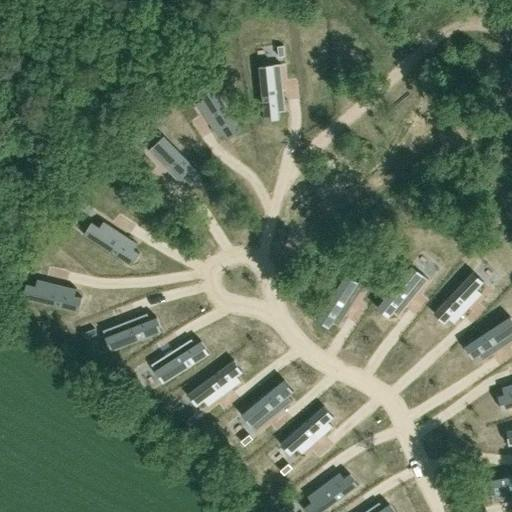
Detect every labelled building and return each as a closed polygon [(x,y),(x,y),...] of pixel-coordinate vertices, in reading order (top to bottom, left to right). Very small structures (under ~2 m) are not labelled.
[(279,119),(279,112),(286,111),(281,64),(259,66),(264,120),(279,119)] [(183,91),(189,88),(183,79),(178,83),(183,91)] [(218,137),(224,133),(228,139),(241,131),(209,83),(197,91),(202,99),(196,103),(218,137)] [(181,184),(186,180),(191,185),(202,174),(164,135),(148,151),(181,184)] [(140,149),(144,144),(137,137),(133,141),(140,149)] [(138,243),(104,221),(100,227),(92,222),(84,234),(132,265),(140,253),(134,249),(138,243)] [(348,263),(343,259),(337,268),(342,272),(348,263)] [(388,317),(393,312),(398,316),(428,279),(411,265),(377,308),(388,317)] [(21,276),(22,270),(12,268),(10,274),(21,276)] [(482,294),(477,289),(483,282),(472,271),(433,313),(444,323),(449,318),(454,323),(482,294)] [(329,328),(332,322),(338,326),(364,286),(346,274),(316,320),(329,328)] [(82,297),(76,295),(77,288),(38,279),(36,285),(27,283),(23,298),(79,311),(82,297)] [(156,316),(150,319),(147,313),(103,330),(111,351),(162,331),(156,316)] [(472,359),(478,355),(482,360),(511,340),(511,319),(510,316),(464,346),(472,359)] [(97,334),(95,328),(85,332),(87,338),(97,334)] [(201,340),(195,344),(191,338),(151,364),(163,383),(209,353),(201,340)] [(241,381),(237,376),(242,372),(233,360),(188,394),(197,406),(204,400),(209,406),(241,381)] [(292,401),(288,395),(293,391),(284,379),(241,414),(255,431),(292,401)] [(511,383),(502,388),(504,394),(497,396),(502,410),(511,407),(511,383)] [(290,454),(298,448),(302,453),(333,427),(328,421),(333,417),(324,405),(280,443),(290,454)] [(198,419),(194,414),(185,420),(189,425),(198,419)] [(253,439),(249,434),(241,441),(245,446),(253,439)] [(292,467),(288,463),(281,469),(284,474),(292,467)] [(322,511),(358,485),(349,473),(344,477),(340,472),(307,496),(311,501),(303,507),(307,511),(322,511)] [(484,496),(491,495),(493,502),(511,497),(511,475),(482,481),(484,496)] [(288,511),(294,507),(290,502),(282,509),(284,511),(288,511)] [(394,511),(389,504),(383,508),(379,502),(363,511),(394,511)]
